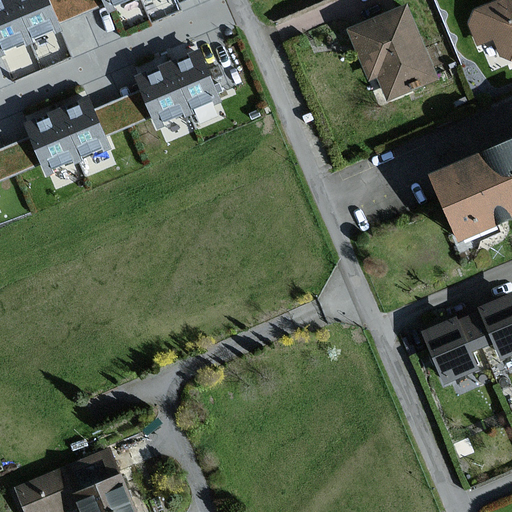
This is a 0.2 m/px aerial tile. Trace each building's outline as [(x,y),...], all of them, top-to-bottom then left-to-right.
[(12,0),(0,0),(0,54),(30,42),(12,0)] [(49,0),(12,0),(30,42),(61,29),(59,23),(49,0)] [(49,0),(59,23),(105,4),(103,0),(49,0)] [(103,0),(105,4),(108,10),(131,0),(103,0)] [(511,0),(501,0),(479,10),(471,23),(480,44),(495,38),(502,55),(511,59),(511,0)] [(438,78),(407,6),(351,29),(371,77),(381,72),(391,98),(438,78)] [(221,102),(200,52),(169,65),(189,114),(221,102)] [(153,115),(158,127),(189,114),(169,65),(137,78),(143,90),(153,115)] [(95,110),(105,135),(153,115),(143,90),(95,110)] [(95,110),(89,97),(58,110),(79,163),(111,150),(105,135),(95,110)] [(43,164),(48,176),(79,163),(58,110),(26,123),(31,135),(43,164)] [(0,181),(43,164),(31,135),(0,148),(0,181)] [(511,215),(511,141),(436,173),(463,236),(511,215)] [(511,294),(481,307),(483,310),(495,341),(502,357),(511,353),(511,294)] [(495,341),(483,310),(459,320),(471,351),(495,341)] [(447,382),(479,369),(471,351),(459,320),(458,317),(426,330),(447,382)] [(134,511),(109,451),(18,488),(28,511),(58,511),(78,504),(81,511),(134,511)]
